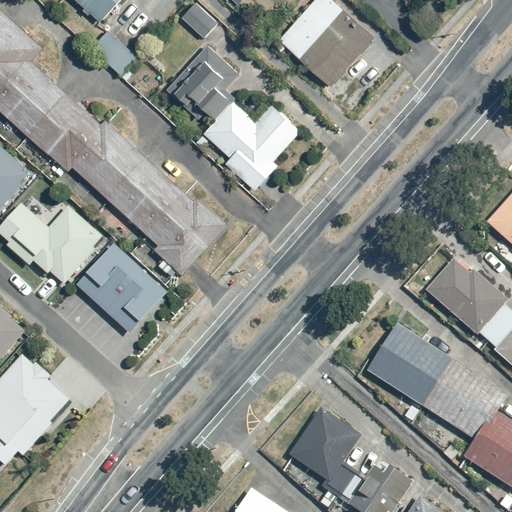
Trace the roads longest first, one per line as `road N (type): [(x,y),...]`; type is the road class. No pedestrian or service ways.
road 1 (secondary): [(207,351),(456,70)]
road 2 (secondary): [(484,96),(233,375)]
road 3 (secondary): [(93,511),(113,457),(207,351)]
road 4 (secondary): [(233,375),(148,477),(93,511)]
